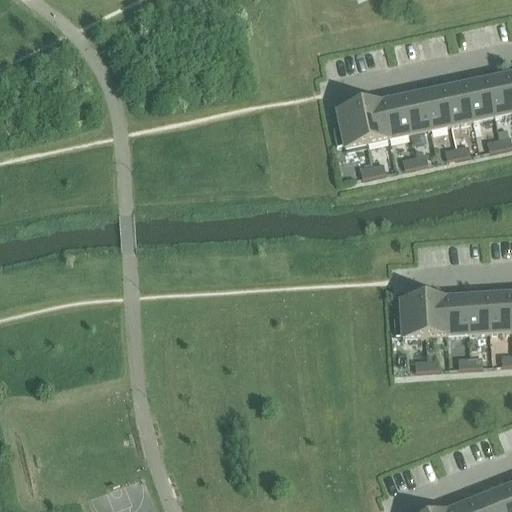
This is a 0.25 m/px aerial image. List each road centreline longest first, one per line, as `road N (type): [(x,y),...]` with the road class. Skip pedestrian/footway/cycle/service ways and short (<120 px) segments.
road 1 (residential): [(511,54),(329,95)]
road 2 (residential): [(511,465),(392,511)]
